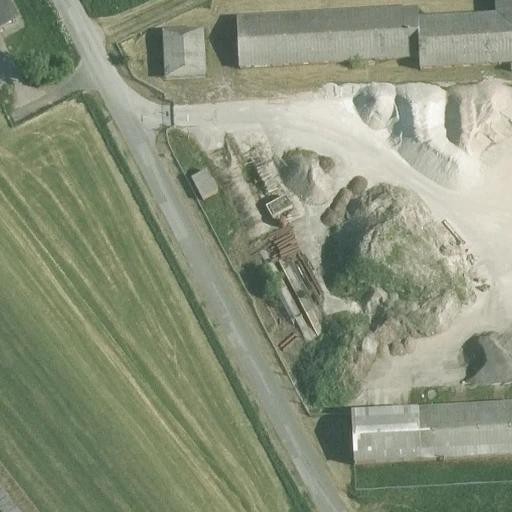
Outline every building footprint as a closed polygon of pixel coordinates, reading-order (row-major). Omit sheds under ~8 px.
[(0,0),(0,32),(17,24),(4,0),(0,0)] [(416,12),(234,16),(236,70),(417,65),(417,74),(511,70),(511,0),(491,0),(492,18),(416,22),(416,12)] [(203,81),(203,29),(161,30),(162,81),(203,81)] [(195,178),(205,200),(221,193),(211,171),(195,178)] [(277,221),(298,213),(292,196),(271,205),(277,221)] [(511,412),(349,419),(351,468),(511,461),(511,412)]
